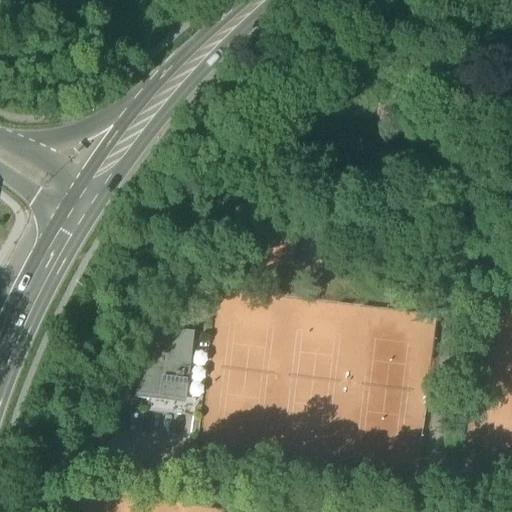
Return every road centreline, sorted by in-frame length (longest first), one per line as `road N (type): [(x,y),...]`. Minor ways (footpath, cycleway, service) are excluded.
road 1 (secondary): [(263,0),(75,199)]
road 2 (unclassified): [(467,216),(426,486)]
road 3 (secondary): [(0,381),(75,199)]
road 4 (unclassified): [(467,216),(411,93)]
